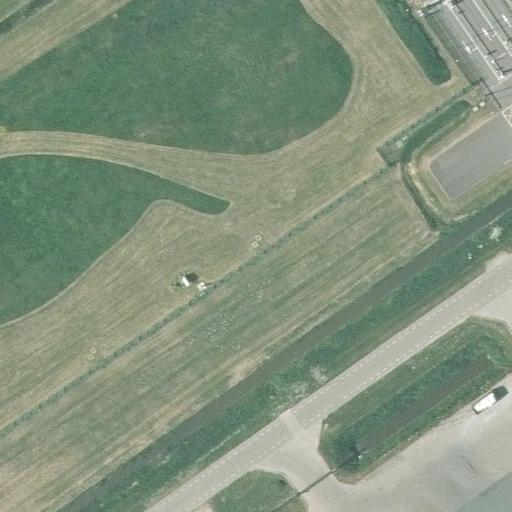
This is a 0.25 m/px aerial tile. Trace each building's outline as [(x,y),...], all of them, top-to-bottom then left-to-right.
[(224,0),(263,66),(330,27),(323,16),(335,10),(329,0),(312,0),(309,2),(307,0),(224,0)] [(411,67),(401,75),(412,88),(422,81),(411,67)] [(400,99),(411,124),(438,112),(427,87),(400,99)] [(211,275),(356,184),(308,109),(170,195),(211,259),(164,288),(180,314),(220,289),(211,275)] [(511,511),(511,503),(499,511),(511,511)]
